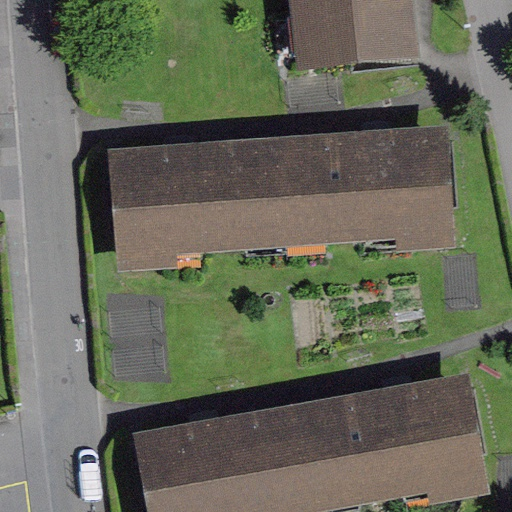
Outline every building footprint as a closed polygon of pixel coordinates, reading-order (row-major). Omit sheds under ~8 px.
[(399,0),(300,0),(308,63),(405,53),(399,0)] [(360,147),(279,153),(284,238),(404,229),(405,241),(445,238),(438,142),(390,145),(390,138),(360,140),(360,147)] [(284,238),(279,153),(196,159),(196,152),(164,154),(165,161),(119,164),(126,261),(166,259),(165,246),(284,238)] [(384,403),(302,418),(317,502),(435,481),(438,493),(477,486),(460,390),(415,398),(414,392),(383,397),(384,403)] [(191,438),(145,446),(156,511),(259,511),(317,502),(302,418),(222,432),(221,426),(190,431),(191,438)]
